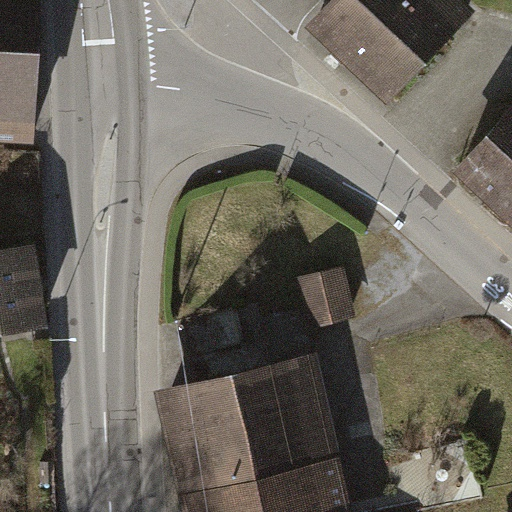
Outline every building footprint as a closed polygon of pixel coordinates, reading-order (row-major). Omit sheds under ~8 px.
[(0,0),(0,131),(43,133),(46,0),(0,0)] [(462,0),(363,0),(331,33),(408,110),(490,28),(462,0)] [(511,113),(454,176),(511,230),(511,113)] [(34,237),(0,243),(0,327),(50,318),(34,237)] [(353,261),(308,264),(311,314),(356,312),(353,261)] [(191,511),(352,511),(318,358),(165,392),(191,511)]
